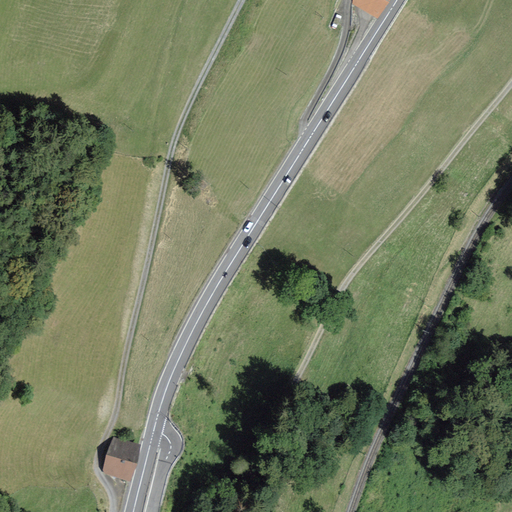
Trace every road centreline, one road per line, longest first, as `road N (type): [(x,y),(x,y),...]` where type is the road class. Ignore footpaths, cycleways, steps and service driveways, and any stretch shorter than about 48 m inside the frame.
road 1 (track): [(511,84),(342,287),(224,511)]
road 2 (secondary): [(156,428),(210,298),(397,0)]
